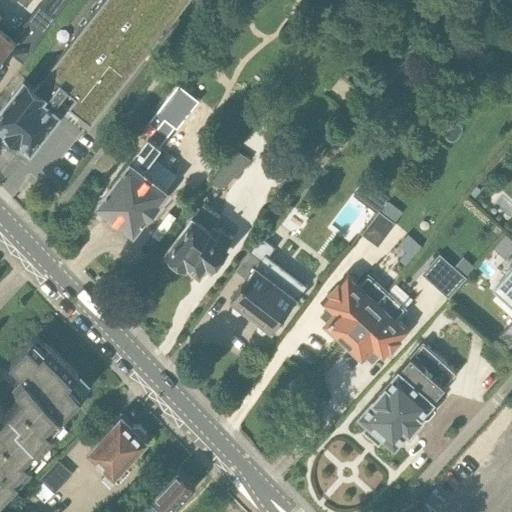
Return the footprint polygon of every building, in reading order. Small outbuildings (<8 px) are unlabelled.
[(35,108),(46,117),(54,108),(85,133),(92,113),(97,117),(105,97),(109,101),(117,82),(122,85),(129,66),(134,70),(142,50),(147,54),(154,35),(159,38),(167,19),(171,23),(184,7),(174,0),(104,0),(26,99),(36,107),(35,108)] [(0,60),(9,49),(26,62),(57,17),(39,2),(16,31),(0,17),(0,15),(3,12),(0,9),(0,60)] [(411,63),(423,47),(415,42),(404,58),(411,63)] [(173,133),(177,127),(199,100),(178,84),(152,118),(173,133)] [(36,107),(26,99),(16,91),(13,94),(0,111),(0,137),(24,156),(52,121),(46,117),(35,108),(36,107)] [(162,146),(149,136),(98,202),(135,230),(147,215),(149,217),(161,200),(160,199),(169,188),(167,187),(177,174),(154,157),(162,146)] [(237,149),(213,180),(223,188),(233,175),(237,178),(251,159),(237,149)] [(348,239),(382,200),(364,184),(330,223),(348,239)] [(203,204),(169,250),(186,263),(188,260),(206,274),(236,239),(218,225),(223,220),(203,204)] [(380,212),(363,234),(378,246),(395,224),(380,212)] [(269,327),(272,329),(307,290),(289,278),(282,286),(258,268),(265,259),(252,249),(234,271),(246,280),(231,298),(234,300),(233,307),(238,310),(244,308),(259,319),(258,326),(263,330),(269,327)] [(436,283),(450,296),(466,278),(465,277),(471,270),(461,260),(455,267),(453,266),(436,283)] [(511,266),(494,286),(511,302),(511,321),(499,337),(501,338),(511,325),(511,266)] [(327,321),(345,337),(383,292),(366,277),(357,287),(345,276),(325,300),(330,305),(324,311),(331,318),(327,321)] [(393,345),(392,344),(406,329),(393,318),(401,309),(383,292),(345,337),(362,353),(366,350),(373,356),(379,350),(383,354),(391,345),(392,346),(393,345)] [(53,424),(87,389),(75,378),(79,374),(50,345),(46,349),(34,338),(11,361),(23,373),(15,380),(25,390),(6,410),(0,403),(0,494),(36,458),(32,455),(58,429),(53,424)] [(446,385),(458,371),(424,340),(411,354),(446,385)] [(446,385),(411,354),(360,412),(369,421),(362,429),(379,443),(386,435),(395,443),(409,427),(411,429),(422,416),(424,417),(424,418),(425,418),(427,418),(429,417),(430,416),(437,409),(430,403),(434,399),(446,385)] [(99,464),(119,483),(131,471),(123,463),(146,440),(145,438),(146,437),(146,431),(140,425),(134,425),(133,426),(122,416),(91,444),(105,458),(99,464)] [(58,460),(40,479),(55,494),(73,475),(58,460)] [(179,468),(136,511),(170,511),(196,485),(179,468)]
